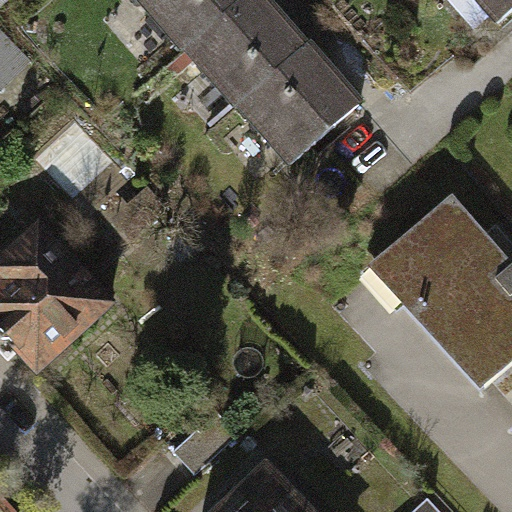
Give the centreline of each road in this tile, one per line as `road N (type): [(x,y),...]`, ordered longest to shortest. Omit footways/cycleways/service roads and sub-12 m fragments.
road 1 (unknown): [(511,472),(394,356)]
road 2 (residential): [(109,511),(0,397)]
